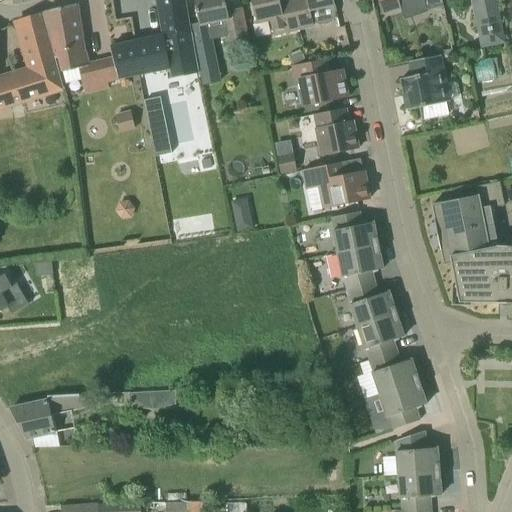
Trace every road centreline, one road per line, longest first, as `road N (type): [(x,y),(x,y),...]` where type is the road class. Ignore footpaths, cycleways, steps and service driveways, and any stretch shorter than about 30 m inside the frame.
road 1 (residential): [(437,332),(348,0)]
road 2 (residential): [(481,511),(467,423),(437,332)]
